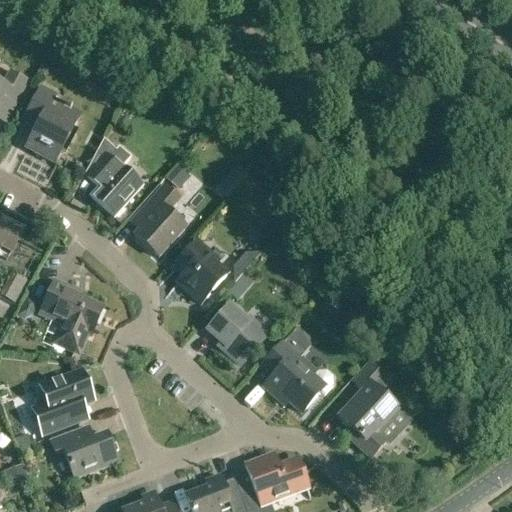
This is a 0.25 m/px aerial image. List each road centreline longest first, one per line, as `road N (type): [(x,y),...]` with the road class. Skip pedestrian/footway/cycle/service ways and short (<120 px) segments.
road 1 (residential): [(155,473),(116,369),(129,339),(147,333)]
road 2 (residential): [(370,511),(354,484),(298,441),(247,440)]
road 3 (residential): [(247,440),(216,391),(147,333)]
road 4 (residential): [(147,333),(151,296),(85,240)]
